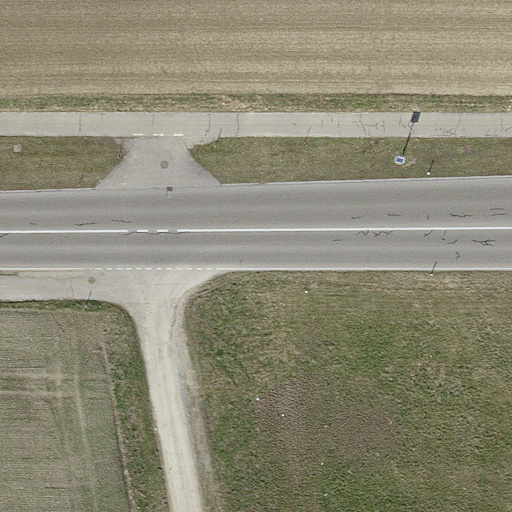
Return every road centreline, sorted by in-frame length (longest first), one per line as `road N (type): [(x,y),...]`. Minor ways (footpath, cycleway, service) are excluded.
road 1 (tertiary): [(0,230),(511,226)]
road 2 (track): [(189,511),(153,293)]
